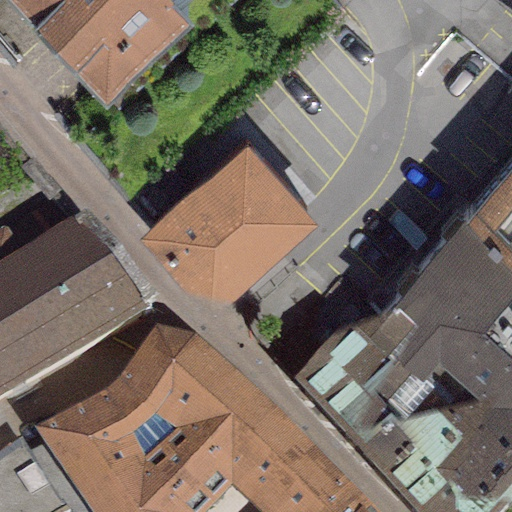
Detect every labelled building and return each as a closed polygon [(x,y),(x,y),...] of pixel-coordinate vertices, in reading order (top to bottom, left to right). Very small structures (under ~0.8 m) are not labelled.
[(34,0),(104,74),(184,0),(34,0)] [(247,123),(140,217),(208,294),(315,201),(247,123)] [(511,133),(462,193),(511,234),(511,133)] [(511,234),(462,193),(295,392),(402,511),(508,511),(511,508),(511,234)] [(0,270),(0,404),(160,312),(83,218),(0,270)] [(364,511),(192,343),(153,340),(35,437),(86,511),(364,511)] [(0,511),(67,511),(71,510),(34,450),(0,470),(0,511)]
